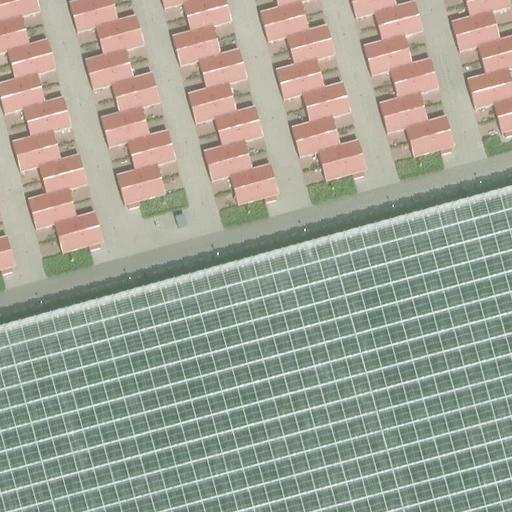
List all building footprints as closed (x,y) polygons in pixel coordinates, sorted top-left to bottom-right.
[(0,0),(0,56),(7,54),(15,83),(0,86),(0,102),(4,117),(22,112),(30,140),(12,146),(20,174),(38,169),(46,198),(28,203),(35,232),(54,227),(62,256),(102,245),(94,216),(76,221),(68,192),(86,187),(78,158),(60,163),(52,135),(70,130),(63,101),(44,106),(36,77),(55,72),(47,43),(28,48),(21,20),(39,14),(34,0),(0,0)] [(86,0),(87,2),(68,7),(76,35),(94,30),(102,59),(84,64),(92,93),(110,88),(118,117),(99,122),(107,150),(126,145),(134,174),(115,179),(123,208),(163,197),(155,168),(174,163),(166,135),(147,140),(140,111),(158,106),(150,77),(132,82),(124,53),(142,48),(135,19),(116,24),(109,0),(86,0)] [(160,0),(164,11),(182,6),(190,35),(172,40),(180,69),(198,64),(206,93),(188,98),(195,126),(214,121),(222,150),(203,155),(211,184),(230,179),(237,208),(278,197),(270,168),(251,173),(243,144),(262,139),(254,110),(235,116),(228,87),(246,82),(238,53),(220,58),(212,29),(230,24),(223,0),(205,0),(204,0),(203,0),(160,0)] [(274,0),(278,11),(260,16),(267,45),(286,40),(294,69),(275,74),(283,103),(302,98),(310,126),(291,131),(299,160),(317,155),(325,184),(365,173),(357,144),(339,149),(331,120),(350,115),(342,87),(323,92),(315,63),(334,58),(326,29),(308,34),(300,5),(318,0),(274,0)] [(349,0),(355,21),(374,16),(382,45),(363,50),(371,79),(390,74),(397,102),(379,107),(387,136),(405,131),(413,160),(453,149),(445,120),(427,125),(419,97),(437,91),(430,63),(411,68),(403,39),(422,34),(414,5),(395,10),(392,0),(349,0)] [(463,0),(469,21),(451,26),(459,55),(477,50),(485,78),(467,83),(475,112),(493,107),(501,136),(511,132),(511,91),(507,72),(511,71),(511,40),(499,44),(491,15),(509,10),(506,0),(463,0)] [(0,511),(511,511),(511,186),(0,326),(0,511)] [(182,218),(174,220),(178,232),(186,230),(182,218)] [(0,272),(14,268),(6,240),(0,241),(0,272)]
